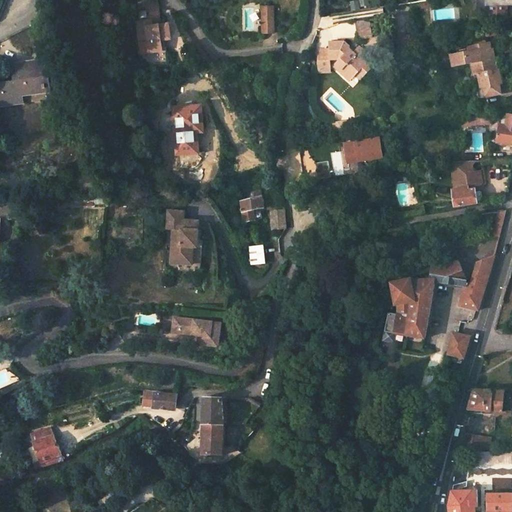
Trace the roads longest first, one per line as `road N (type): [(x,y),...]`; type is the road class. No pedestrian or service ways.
road 1 (residential): [(0,306),(58,299),(67,314),(60,329),(27,343),(27,368),(40,373),(94,355),(130,354),(223,372),(243,368),(258,352),(287,268)]
road 2 (secondary): [(436,511),(511,238)]
road 3 (residential): [(511,203),(355,230),(299,221)]
road 4 (residential): [(302,44),(285,138),(299,221)]
road 5 (residential): [(302,44),(232,55),(208,46),(169,0)]
road 6 (residential): [(287,268),(265,281),(243,280),(203,209)]
